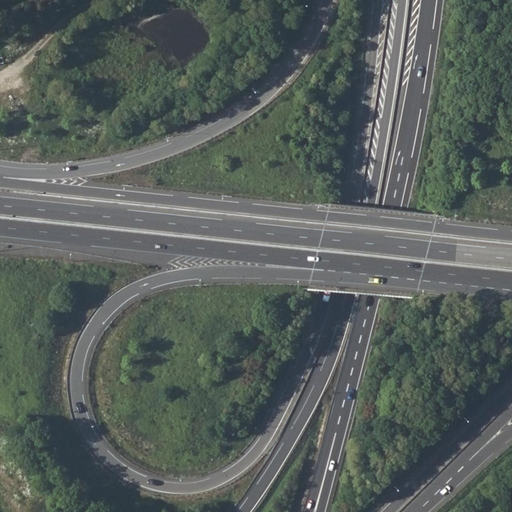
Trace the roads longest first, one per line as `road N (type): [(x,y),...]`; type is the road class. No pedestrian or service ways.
road 1 (motorway): [(378,0),(358,169),(327,298),(254,454),(195,487),(141,481),(93,441),(79,408),(77,373),(99,317),(150,282),(194,272),(308,275),(345,263)]
road 2 (motorway): [(403,0),(378,169),(337,346),(244,511)]
road 3 (motorway): [(511,236),(0,180)]
road 4 (motorway): [(511,258),(0,205)]
road 5 (motorway): [(328,477),(398,201),(427,0)]
road 6 (motorway): [(327,0),(281,83),(243,111),(171,149),(102,167),(0,176)]
road 7 (motorway): [(0,227),(345,263)]
road 8 (motorway): [(511,390),(389,511)]
road 9 (motorway): [(345,263),(511,280)]
